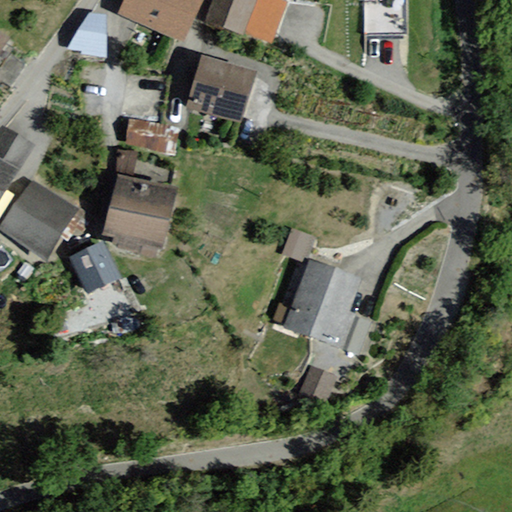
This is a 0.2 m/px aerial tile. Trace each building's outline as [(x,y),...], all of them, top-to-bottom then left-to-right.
[(127,0),(120,16),(179,46),(202,1),(200,0),(127,0)] [(212,0),(202,26),(245,41),(258,0),(212,0)] [(90,16),(67,50),(107,61),(109,39),(107,17),(90,16)] [(0,33),(0,64),(13,41),(0,33)] [(258,78),(201,60),(185,112),(243,130),(258,78)] [(180,132),(130,118),(123,145),(173,158),(180,132)] [(3,132),(0,136),(0,157),(19,170),(32,150),(3,132)] [(0,162),(0,207),(20,175),(0,162)] [(32,180),(0,226),(0,230),(48,263),(82,214),(32,180)] [(177,197),(118,181),(102,242),(112,245),(116,251),(149,260),(153,245),(163,248),(177,197)] [(316,240),(291,231),(282,256),(306,266),(316,240)] [(104,245),(71,259),(88,296),(120,281),(104,245)] [(364,284),(306,266),(284,333),(342,352),(364,284)] [(302,384),(328,394),(338,367),(312,357),(302,384)]
